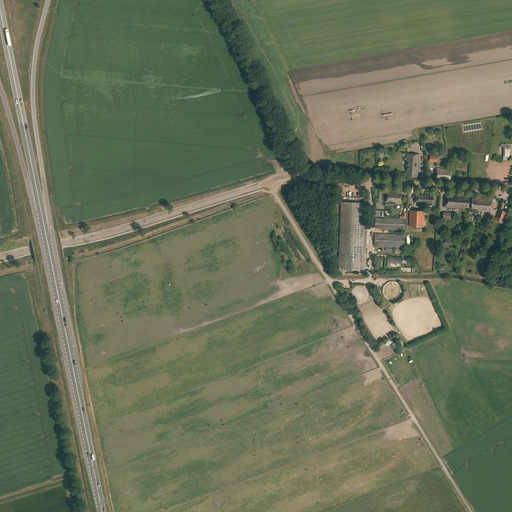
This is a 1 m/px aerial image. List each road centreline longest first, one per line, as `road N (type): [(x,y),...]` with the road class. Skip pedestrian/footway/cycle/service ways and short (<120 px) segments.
road 1 (trunk): [(102,511),(45,235)]
road 2 (unclassified): [(31,250),(269,182)]
road 3 (unclassified): [(511,191),(284,176),(269,182)]
road 4 (trunk): [(45,235),(33,84),(48,0)]
road 5 (trunk): [(0,10),(40,210)]
road 6 (track): [(301,177),(217,0)]
road 7 (trunk): [(0,86),(40,210)]
road 8 (unclassified): [(269,182),(332,286)]
